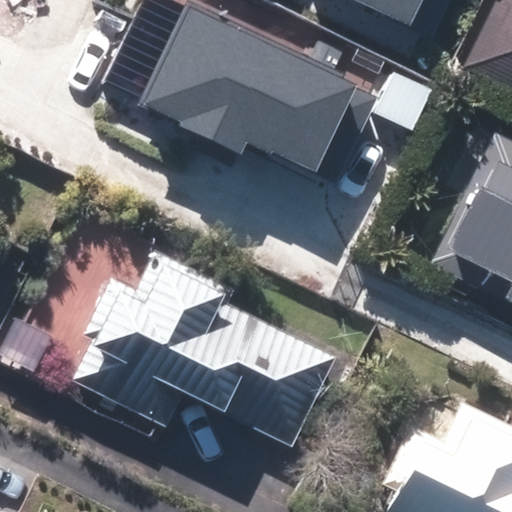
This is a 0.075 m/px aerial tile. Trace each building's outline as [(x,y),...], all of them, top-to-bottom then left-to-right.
[(0,0),(0,8),(35,22),(43,0),(0,0)] [(322,0),(417,45),(438,0),(322,0)] [(511,0),(488,0),(455,68),(511,96),(511,0)] [(124,117),(225,169),(236,147),(320,190),(365,103),(180,7),(124,117)] [(511,150),(483,136),(427,254),(493,286),(484,302),(511,316),(511,150)] [(134,284),(117,277),(90,329),(102,336),(81,375),(172,423),(190,387),(296,442),(342,356),(236,299),(241,289),(166,249),(144,290),(134,284)] [(22,351),(46,364),(59,338),(35,326),(22,351)] [(372,511),(511,511),(511,422),(468,401),(448,439),(417,422),(372,511)]
